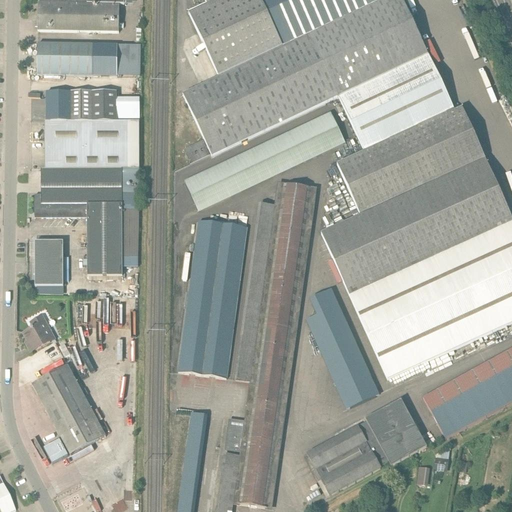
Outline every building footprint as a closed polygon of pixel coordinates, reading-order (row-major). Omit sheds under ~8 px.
[(183,96),(212,159),(339,99),(364,154),(362,155),(363,156),(336,168),(360,217),(321,234),(387,381),(511,324),(511,219),(485,160),(466,118),(462,109),(455,112),(401,0),(204,0),(207,6),(189,14),(219,79),(183,96)] [(38,4),(38,19),(38,32),(119,33),(119,5),(39,4),(38,4)] [(37,76),(93,77),(93,46),(38,45),(37,76)] [(46,122),(70,121),(70,93),(46,93),(46,122)] [(92,93),(70,93),(70,121),(92,120),(92,122),(92,93)] [(117,101),(117,93),(92,93),(92,122),(117,122),(117,101)] [(196,209),(347,149),(335,117),(184,177),(196,209)] [(41,171),(122,171),(122,170),(138,169),(138,122),(117,122),(92,122),(92,120),(70,121),(46,122),(44,122),(45,170),(41,170),(41,171)] [(191,165),(210,156),(203,141),(184,150),(191,165)] [(87,277),(122,277),(122,171),(41,171),(41,195),(35,195),(33,205),(34,214),(35,219),(41,219),(87,220),(87,277)] [(250,383),(244,422),(229,420),(225,451),(240,454),(232,506),(239,507),(239,506),(266,510),(266,511),(272,511),(317,189),(310,188),(310,189),(285,185),(278,184),(275,206),(250,383)] [(227,380),(248,229),(198,223),(178,373),(227,380)] [(63,243),(35,243),(35,288),(63,288),(63,243)] [(38,349),(56,340),(43,316),(30,323),(33,328),(22,334),(27,342),(25,343),(28,349),(36,344),(38,349)] [(511,349),(423,398),(446,440),(511,403),(511,349)] [(60,439),(96,420),(67,366),(32,385),(60,439)] [(391,467),(426,448),(401,401),(365,420),(367,423),(358,427),(307,455),(329,498),(381,470),(380,468),(389,463),(391,467)] [(68,456),(59,440),(43,449),(52,465),(68,456)] [(435,459),(434,472),(447,473),(449,461),(435,459)] [(466,474),(467,464),(458,463),(457,473),(466,474)] [(427,488),(430,470),(419,469),(417,486),(427,488)] [(0,511),(14,511),(15,511),(0,479),(0,511)]
